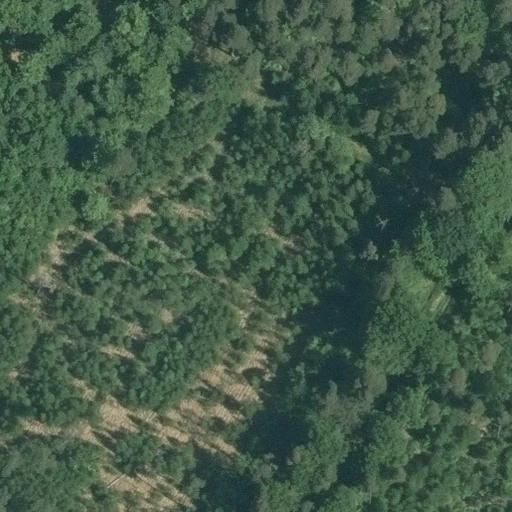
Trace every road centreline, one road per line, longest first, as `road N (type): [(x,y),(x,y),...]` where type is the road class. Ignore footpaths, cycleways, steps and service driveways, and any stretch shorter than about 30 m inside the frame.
road 1 (track): [(103,0),(494,230)]
road 2 (track): [(494,230),(328,511)]
